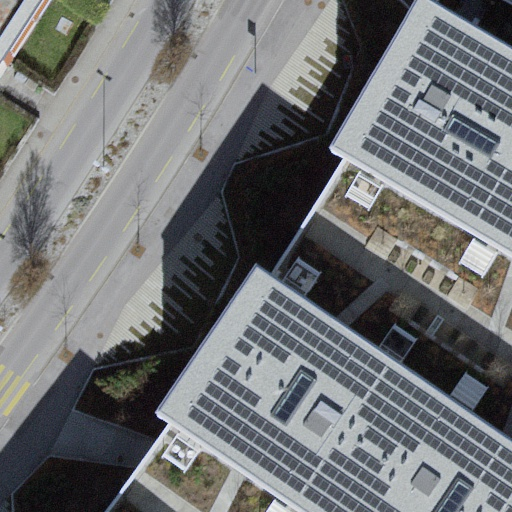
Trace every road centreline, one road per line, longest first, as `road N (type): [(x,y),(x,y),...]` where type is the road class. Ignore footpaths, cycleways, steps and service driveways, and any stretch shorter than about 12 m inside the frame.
road 1 (primary): [(0,381),(252,0)]
road 2 (primary): [(168,0),(0,267)]
